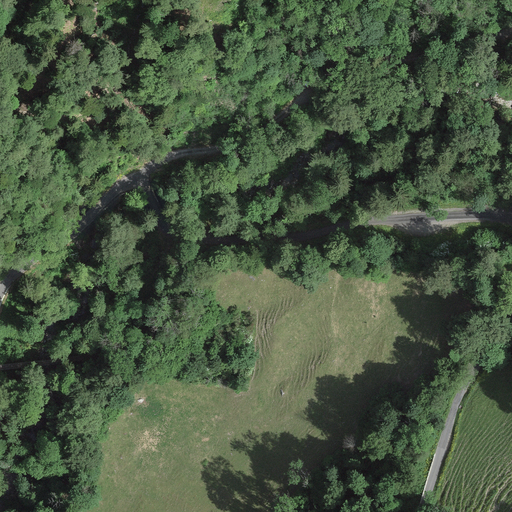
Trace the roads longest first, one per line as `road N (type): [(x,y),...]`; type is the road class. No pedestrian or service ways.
road 1 (unclassified): [(0,294),(130,183),(144,185),(164,227),(196,239),(297,236),(445,216),(511,220)]
road 2 (track): [(130,183),(181,151),(214,150),(262,130),(342,65),(493,36),(511,22)]
road 3 (unclassified): [(511,283),(481,333),(423,511)]
road 4 (track): [(164,227),(138,293),(150,395)]
